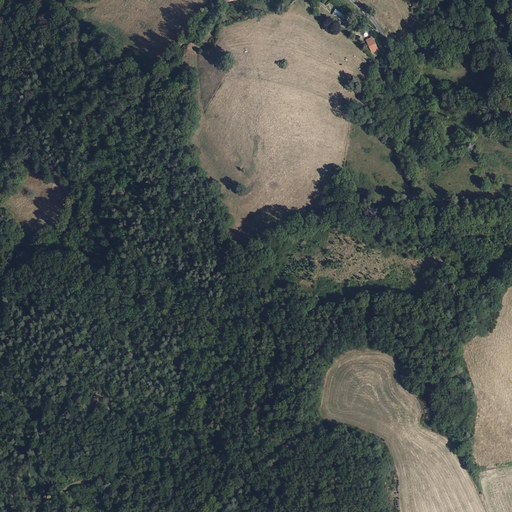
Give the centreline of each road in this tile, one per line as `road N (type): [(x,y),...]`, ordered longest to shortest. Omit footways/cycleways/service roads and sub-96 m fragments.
road 1 (track): [(79,511),(105,496),(130,416),(248,260),(338,216),(511,211)]
road 2 (unclassified): [(511,117),(486,101),(432,101),(406,91),(349,0)]
